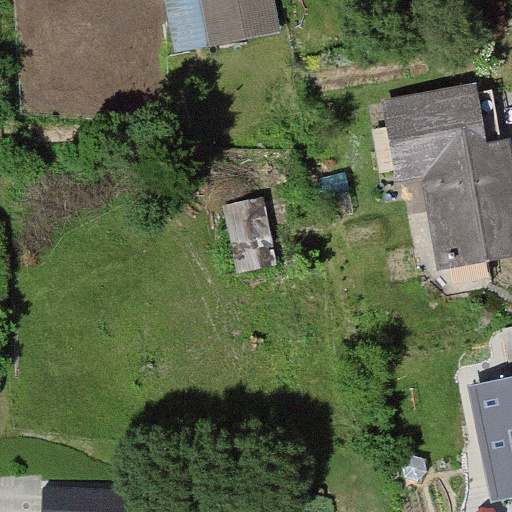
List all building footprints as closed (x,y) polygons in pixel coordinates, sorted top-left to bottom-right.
[(269,0),(168,0),(177,48),(275,31),(269,0)] [(426,175),(441,265),(511,253),(511,176),(507,146),(488,149),(478,85),(384,101),(397,180),(426,175)] [(262,199),(224,207),(236,272),(274,264),(262,199)] [(511,381),(472,389),(494,498),(511,494),(511,381)] [(127,511),(128,493),(41,491),(40,511),(127,511)]
